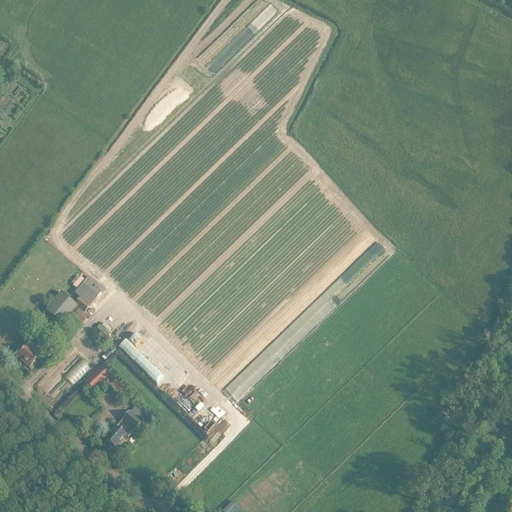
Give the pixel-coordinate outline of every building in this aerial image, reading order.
[(81,276),(73,284),(76,288),(84,280),(81,276)] [(89,317),(91,314),(86,310),(103,289),(88,276),(75,291),(80,296),(74,304),(77,307),(84,312),(89,317)] [(77,307),(74,304),(60,292),(45,311),(62,325),(77,307)] [(83,313),(77,309),(69,319),(73,322),(74,321),(79,326),(86,318),(87,319),(89,317),(84,312),(83,313)] [(34,345),(36,343),(40,339),(34,334),(29,340),(34,345)] [(29,368),(40,355),(27,344),(16,356),(29,368)] [(65,375),(73,383),(90,368),(82,359),(65,375)] [(93,390),(110,373),(103,365),(85,382),(93,390)] [(139,425),(127,414),(105,440),(106,441),(105,441),(109,445),(110,444),(114,448),(125,435),(127,437),(133,430),(133,431),(139,425)]
